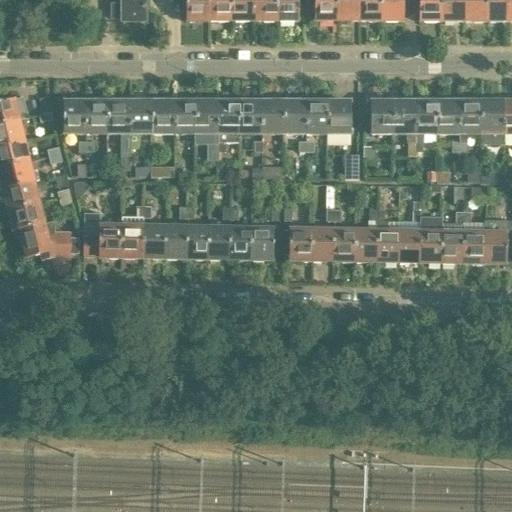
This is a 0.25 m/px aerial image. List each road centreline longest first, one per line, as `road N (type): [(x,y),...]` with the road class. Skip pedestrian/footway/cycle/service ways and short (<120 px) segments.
road 1 (tertiary): [(0,304),(511,312)]
road 2 (tertiary): [(511,60),(0,67)]
